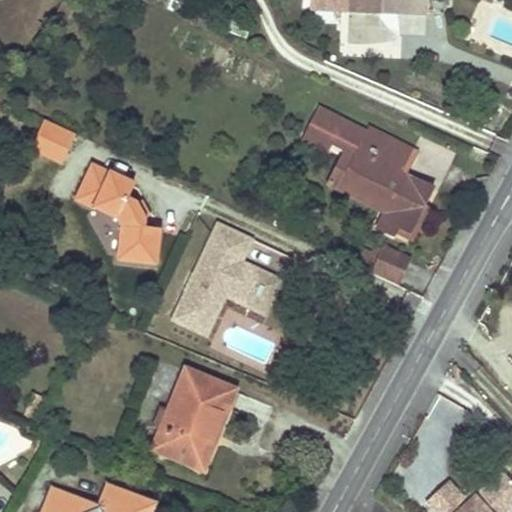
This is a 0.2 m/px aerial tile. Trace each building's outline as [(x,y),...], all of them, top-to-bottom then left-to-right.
[(73,8),(75,3),(76,0),(63,0),(62,3),(73,8)] [(308,0),(308,11),(424,17),(425,0),(308,0)] [(362,132),(322,112),(308,141),(333,153),(338,142),(353,150),(341,175),(388,200),(382,211),(374,227),(394,238),(398,228),(410,234),(432,190),(401,174),(390,169),(402,145),(365,127),(362,132)] [(83,139),(59,128),(45,158),(69,169),(83,139)] [(413,149),(402,145),(390,169),(401,174),(413,149)] [(141,189),(100,170),(84,202),(125,221),(129,229),(124,261),(161,266),(165,231),(153,229),(136,199),(141,189)] [(388,200),(341,175),(335,188),(382,211),(388,200)] [(243,266),(255,241),(228,228),(212,261),(216,263),(207,279),(200,276),(192,292),(196,295),(181,324),(195,331),(197,326),(210,332),(230,291),(258,304),(264,292),(278,299),(285,286),(243,266)] [(401,288),(413,261),(391,250),(384,264),(378,277),(385,281),(401,288)] [(362,270),(378,277),(384,264),(368,256),(362,270)] [(264,292),(258,304),(273,311),(278,299),(264,292)] [(191,467),(199,446),(208,426),(217,430),(233,391),(184,370),(166,412),(164,416),(160,428),(150,450),(191,467)] [(38,416),(47,396),(33,390),(25,411),(38,416)] [(164,416),(166,412),(159,409),(152,425),(160,428),(164,416)] [(447,482),(426,502),(435,511),(505,511),(511,506),(511,482),(501,471),(476,495),(467,503),(462,498),(447,482)] [(148,511),(151,502),(107,486),(98,507),(53,490),(44,511),(148,511)] [(462,498),(467,503),(476,495),(471,489),(462,498)]
